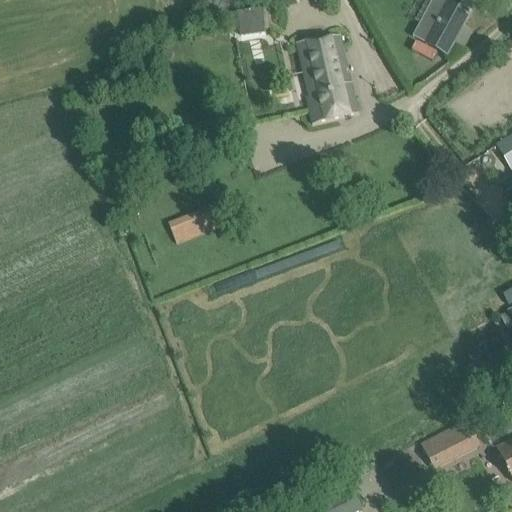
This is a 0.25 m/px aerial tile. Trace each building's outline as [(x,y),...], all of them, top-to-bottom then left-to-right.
[(431,5),(420,26),(433,33),(426,45),(449,57),(455,46),(455,45),(454,44),(463,27),(477,0),(450,0),(444,12),(431,5)] [(266,9),(232,14),(235,34),(240,34),(240,37),(265,33),(265,30),(268,30),(266,9)] [(321,42),(297,47),(309,101),(307,101),(313,126),(359,115),(340,37),(321,42)] [(148,181),(245,143),(233,113),(136,151),(148,181)] [(168,225),(177,246),(231,225),(227,214),(223,204),(168,225)] [(511,311),(501,318),(508,333),(511,331),(511,311)] [(467,424),(424,446),(436,469),(479,447),(467,424)] [(511,441),(499,448),(499,449),(511,472),(507,474),(509,477),(511,476),(511,478),(511,441)] [(360,511),(362,511),(349,482),(317,497),(323,511),(360,511)]
